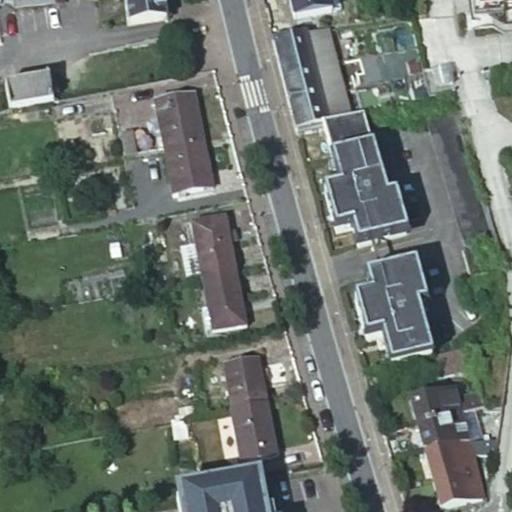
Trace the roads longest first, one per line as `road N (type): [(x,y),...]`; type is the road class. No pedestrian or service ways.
road 1 (tertiary): [(374,511),(237,18)]
road 2 (unclassified): [(0,63),(237,18)]
road 3 (unclassified): [(511,246),(465,78)]
road 4 (unclassified): [(496,511),(511,365)]
